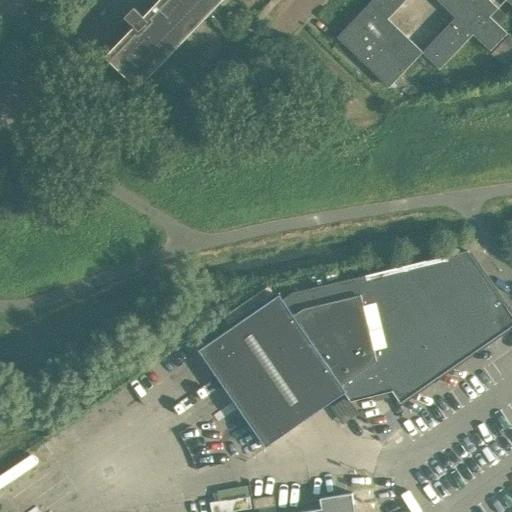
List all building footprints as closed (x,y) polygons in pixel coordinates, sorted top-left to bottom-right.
[(125,17),(134,26),(105,57),(108,60),(138,88),(222,0),(158,0),(149,11),(143,16),(139,11),(134,7),(125,17)] [(373,0),(338,37),(389,86),(422,51),(388,19),(405,0),(373,0)] [(455,18),(422,52),(439,68),(472,33),(490,50),(505,33),(495,23),(488,17),(496,8),(487,0),(472,0),(472,1),(470,0),(437,0),(437,1),(455,18)] [(143,5),(139,2),(134,7),(143,16),(149,11),(148,10),(146,8),(143,5)] [(488,17),(495,23),(503,15),(496,8),(488,17)] [(511,45),(511,39),(508,36),(501,42),(509,49),(511,45)] [(219,51),(212,44),(202,55),(209,62),(219,51)] [(511,315),(468,250),(368,274),(291,292),(281,299),(278,293),(198,350),(265,447),(345,392),(351,400),(371,395),(372,398),(388,394),(388,391),(392,390),(400,402),(459,361),(511,324),(511,315)] [(230,411),(170,403),(163,457),(222,465),(225,442),(222,441),(224,424),(228,424),(230,411)] [(355,511),(352,492),(320,498),(321,508),(296,511),(355,511)] [(274,495),(252,498),(254,509),(275,506),(274,495)]
